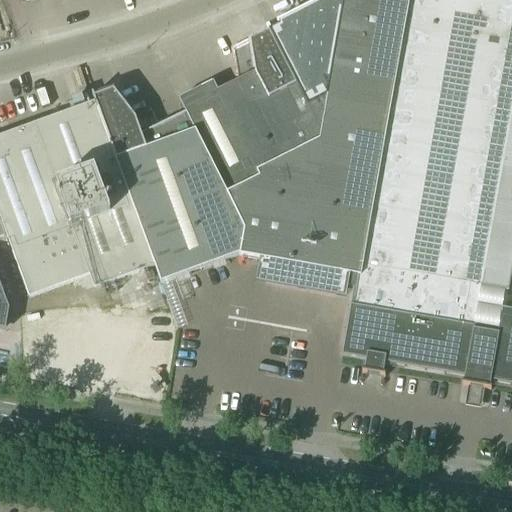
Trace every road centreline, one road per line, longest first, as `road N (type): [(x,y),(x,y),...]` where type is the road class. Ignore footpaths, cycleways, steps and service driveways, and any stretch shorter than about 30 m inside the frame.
road 1 (primary): [(511,506),(0,420)]
road 2 (unclassified): [(212,0),(0,77)]
